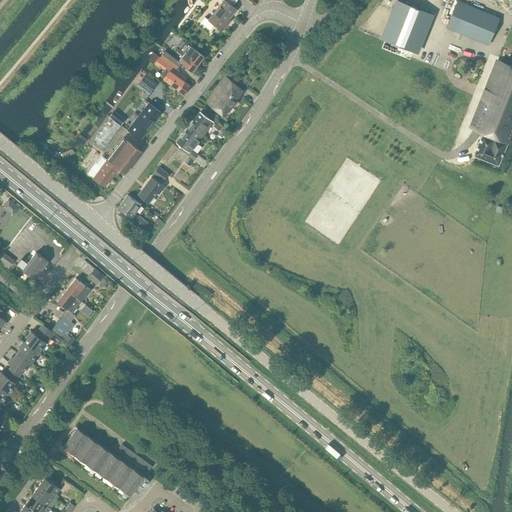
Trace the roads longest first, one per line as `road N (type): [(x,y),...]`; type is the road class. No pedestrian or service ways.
road 1 (unclassified): [(0,463),(261,105),(302,23)]
road 2 (primary): [(410,511),(0,171)]
road 3 (unclassified): [(449,511),(95,221)]
road 4 (residential): [(302,23),(275,13),(255,19),(95,221)]
road 5 (unclassified): [(95,221),(0,142)]
road 6 (residential): [(0,350),(74,252)]
